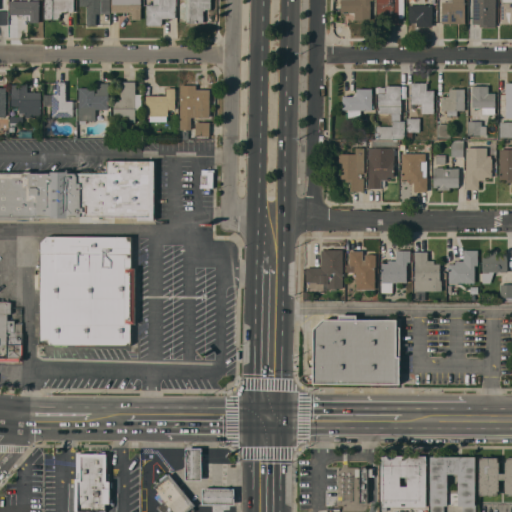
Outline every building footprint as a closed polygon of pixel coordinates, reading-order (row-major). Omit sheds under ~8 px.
[(40,0),(39,22),(30,22),(30,14),(10,14),(10,0),(40,0)] [(45,18),(45,0),(74,0),(74,11),(62,11),(62,12),(60,13),(60,18),(45,18)] [(110,0),(110,13),(96,13),(96,25),(87,25),(87,5),(80,5),(80,0),(110,0)] [(141,0),(141,19),(132,19),(132,11),(111,11),(111,0),(141,0)] [(146,3),(153,3),(153,0),(176,0),(176,17),(163,17),(163,25),(146,25),(146,3)] [(211,0),(211,8),(205,8),(205,10),(204,10),(203,15),(204,15),(204,20),(203,20),(203,22),(189,22),(189,21),(177,21),(177,0),(211,0)] [(371,0),(371,20),(355,19),(355,12),(341,12),(341,0),(371,0)] [(405,0),(405,17),(399,17),(399,23),(378,23),(378,0),(405,0)] [(465,23),(442,23),(442,1),(453,1),(453,0),(464,0),(464,1),(465,1),(465,2),(465,23)] [(473,0),(496,0),(496,26),(480,26),(480,23),(473,23),(473,0)] [(501,0),(511,0),(511,23),(501,23),(501,0)] [(417,26),(417,21),(410,21),(410,15),(409,15),(409,4),(432,4),(432,26),(417,26)] [(66,81),(66,100),(74,100),(74,116),(52,116),(52,105),(44,105),(44,94),(52,94),(52,93),(57,93),(57,81),(66,81)] [(136,93),(142,93),(142,109),(136,109),(136,116),(137,116),(137,119),(136,119),(136,122),(128,122),(128,116),(114,116),(114,100),(120,100),(120,99),(122,99),(122,81),(136,81),(136,93)] [(79,87),(95,87),(95,92),(97,92),(97,82),(108,82),(108,90),(109,90),(109,109),(96,109),(96,120),(90,120),(90,121),(86,121),(86,119),(79,119),(79,87)] [(434,113),(422,113),(422,103),(411,103),(411,82),(427,82),(427,89),(434,89),(434,113)] [(41,104),(43,104),(43,109),(41,109),(41,118),(25,118),(25,112),(19,112),(19,106),(12,105),(12,83),(28,84),(28,91),(41,91),(41,104)] [(188,138),(179,138),(179,129),(180,129),(181,84),(196,85),(196,88),(210,89),(209,117),(191,116),(191,129),(188,129),(188,138)] [(401,112),(400,112),(400,120),(405,120),(405,134),(405,138),(377,138),(377,125),(393,125),(393,121),(392,121),(392,112),(378,112),(378,92),(386,92),(386,85),(401,85),(401,112)] [(488,85),(488,92),(496,92),(496,107),(495,107),(495,114),(482,113),(483,107),(472,107),(473,93),(472,93),(472,85),(488,85)] [(167,95),(167,87),(175,87),(175,108),(169,108),(169,115),(167,115),(167,121),(150,121),(150,115),(146,115),(146,95),(167,95)] [(357,88),(372,88),(372,103),(374,103),(374,108),(372,108),(372,109),(361,109),(361,117),(348,116),(348,109),(343,109),(343,95),(353,95),(357,92),(357,88)] [(442,95),(450,95),(450,88),(465,88),(465,110),(457,110),(457,116),(447,116),(447,110),(442,109),(442,95)] [(420,117),(420,131),(408,131),(408,117),(420,117)] [(469,120),(482,120),(482,125),(487,125),(487,134),(469,134),(469,120)] [(210,121),(210,136),(195,135),(196,121),(210,121)] [(511,121),(511,136),(500,137),(500,121),(511,121)] [(450,123),(450,137),(438,137),(438,123),(450,123)] [(464,140),(463,156),(451,156),(451,140),(464,140)] [(346,178),(339,178),(339,153),(356,153),(356,147),(365,147),(364,172),(359,172),(359,177),(364,177),(364,190),(352,190),(352,181),(346,181),(346,178)] [(368,188),(368,178),(369,178),(369,158),(369,147),(395,147),(394,159),(394,176),(388,176),(388,179),(385,179),(385,186),(381,186),(381,188),(368,188)] [(466,147),(487,147),(487,156),(491,156),(491,158),(492,158),(492,176),(485,176),(485,179),(479,179),(479,188),(466,188),(466,147)] [(500,178),(500,148),(511,148),(511,190),(506,190),(507,178),(500,178)] [(426,152),(425,160),(427,160),(427,177),(427,191),(414,191),(414,182),(410,182),(410,179),(402,178),(402,152),(426,152)] [(446,154),(445,163),(436,163),(436,154),(446,154)] [(51,172),(51,171),(68,171),(68,172),(98,173),(98,169),(108,169),(108,160),(155,160),(155,220),(138,220),(138,216),(118,215),(118,218),(114,218),(114,215),(106,215),(106,218),(102,218),(102,216),(101,216),(101,219),(92,218),(92,216),(73,216),(73,217),(72,217),(71,217),(70,216),(68,216),(68,217),(51,217),(51,216),(45,217),(45,172),(51,172)] [(443,166),(443,167),(459,168),(459,186),(450,186),(450,189),(438,189),(438,187),(434,187),(434,166),(443,166)] [(214,187),(200,187),(200,185),(201,185),(201,174),(200,174),(200,171),(207,171),(207,169),(214,169),(214,187)] [(45,217),(40,217),(40,219),(0,219),(0,172),(24,172),(24,171),(32,171),(32,172),(45,172),(45,217)] [(47,235),(42,242),(41,342),(132,343),(132,325),(136,325),(137,268),(132,268),(133,236),(47,235)] [(327,290),(310,290),(310,281),(306,281),(306,267),(321,267),(321,249),(324,249),(343,249),(343,287),(327,287),(327,290)] [(478,265),(475,265),(475,282),(458,282),(458,283),(450,283),(450,282),(449,282),(449,263),(455,263),(455,260),(463,260),(464,249),(478,249),(478,265)] [(482,281),(483,253),(488,253),(488,249),(498,250),(498,252),(508,253),(508,271),(494,271),(490,281),(482,281)] [(363,250),(363,259),(365,259),(365,254),(368,254),(368,253),(374,253),(374,254),(376,254),(376,267),(375,267),(375,288),(356,288),(356,271),(354,271),(354,272),(347,272),(347,264),(349,264),(350,250),(363,250)] [(382,263),(388,263),(388,260),(396,260),(396,250),(411,250),(411,262),(408,261),(408,264),(407,264),(407,282),(393,282),(393,292),(382,291),(382,263)] [(415,251),(428,251),(428,260),(434,260),(434,263),(441,263),(440,280),(442,280),(442,290),(425,290),(425,300),(415,300),(416,290),(415,290),(415,260),(415,251)] [(511,301),(502,301),(502,297),(501,297),(501,284),(511,284),(511,301)] [(0,357),(23,357),(22,323),(15,323),(15,319),(9,319),(9,315),(17,315),(17,306),(12,306),(12,302),(8,302),(8,300),(0,300),(0,357)] [(325,319),(315,329),(314,383),(400,384),(401,327),(398,327),(398,320),(325,319)] [(202,479),(187,479),(187,448),(202,448),(202,479)] [(110,475),(119,475),(119,493),(111,493),(111,504),(110,504),(110,505),(106,505),(106,511),(100,511),(100,510),(79,510),(79,511),(74,511),(74,476),(77,476),(77,451),(110,451),(110,475)] [(382,510),(382,455),(427,455),(427,506),(387,506),(387,510),(382,510)] [(431,511),(431,456),(476,456),(475,511),(463,511),(463,505),(459,505),(459,504),(448,504),(448,505),(444,505),(444,511),(431,511)] [(511,494),(507,494),(507,490),(505,490),(505,479),(499,479),(499,490),(498,490),(498,495),(480,494),(480,457),(498,457),(498,461),(499,461),(499,473),(505,473),(505,461),(507,461),(507,457),(511,457),(511,494)] [(355,468),(362,468),(362,466),(367,466),(367,468),(373,468),(373,476),(368,476),(368,502),(360,502),(360,494),(359,494),(359,490),(360,490),(360,476),(355,476),(355,468)] [(195,505),(186,511),(175,511),(173,509),(169,511),(161,511),(157,506),(165,499),(154,486),(170,473),(195,505)] [(235,488),(234,503),(204,503),(204,488),(235,488)]
